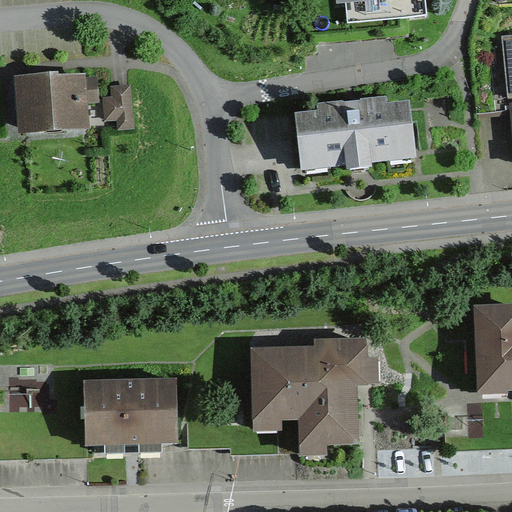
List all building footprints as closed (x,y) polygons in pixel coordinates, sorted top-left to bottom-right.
[(337,0),(338,8),(439,1),(438,0),(337,0)] [(98,75),(22,82),(27,132),(86,126),(83,102),(101,100),(98,75)] [(119,104),(107,105),(109,126),(135,124),(131,91),(118,92),(119,104)] [(414,108),(299,119),(305,176),(419,165),(414,108)] [(511,311),(479,313),(483,397),(511,395),(511,311)] [(325,354),(256,357),(259,437),(300,435),(300,455),(365,453),(363,389),(380,388),(380,363),(370,364),(370,345),(324,347),(325,354)] [(178,385),(88,387),(89,451),(179,449),(178,385)]
